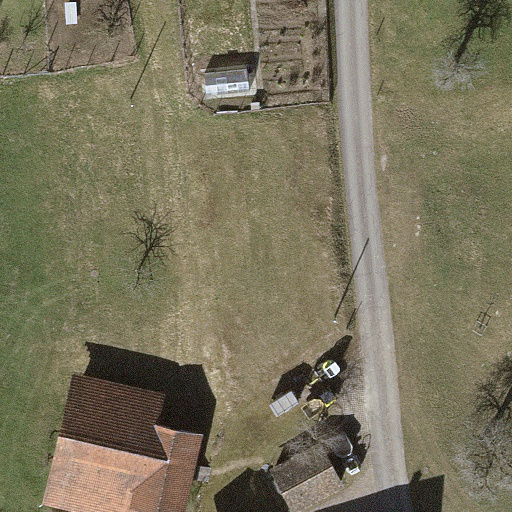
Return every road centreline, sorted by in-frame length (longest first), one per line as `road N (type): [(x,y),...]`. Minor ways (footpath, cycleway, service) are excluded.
road 1 (residential): [(348,0),(374,337),(400,511)]
road 2 (track): [(511,294),(408,150),(352,106)]
